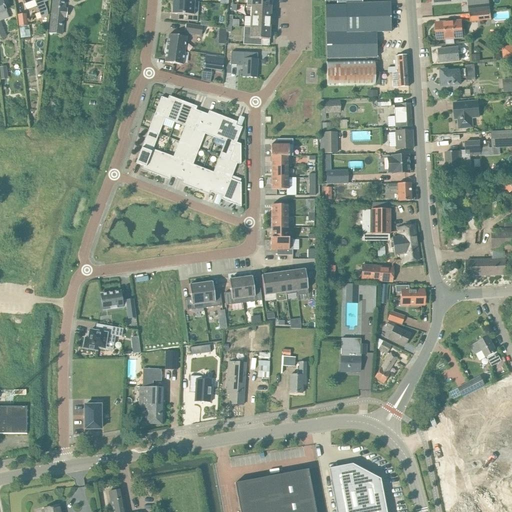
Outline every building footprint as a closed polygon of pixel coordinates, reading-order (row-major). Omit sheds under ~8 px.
[(1,0),(0,0),(0,39),(6,37),(4,32),(0,22),(0,21),(8,18),(5,11),(5,9),(1,0)] [(22,0),(23,2),(23,3),(24,3),(26,9),(36,5),(36,6),(39,12),(41,18),(47,16),(47,11),(44,3),(48,2),(47,0),(22,0)] [(52,0),(48,34),(62,35),(64,18),(66,18),(67,8),(65,8),(65,0),(52,0)] [(361,0),(323,0),(324,2),(336,1),(336,4),(345,4),(345,6),(325,6),(326,59),(377,58),(376,33),(391,32),(390,3),(362,3),(361,0)] [(173,1),(172,14),(178,14),(178,20),(198,21),(198,14),(193,14),(194,2),(173,1)] [(251,6),(250,17),(270,18),(271,7),(251,6)] [(494,10),(494,20),(510,20),(510,11),(494,10)] [(489,11),(470,13),(470,21),(491,20),(490,11),(489,11)] [(17,14),(20,38),(30,37),(29,26),(27,26),(25,13),(17,14)] [(250,17),(250,28),(270,29),(270,18),(250,17)] [(446,23),(436,24),(437,39),(445,39),(446,45),(455,44),(454,38),(462,37),(464,36),(465,35),(464,30),(463,29),(461,29),(460,22),(446,23)] [(244,37),(244,45),(261,46),(261,39),(269,40),(270,29),(250,28),(249,38),(244,37)] [(224,44),(226,30),(219,29),(217,43),(224,44)] [(166,43),(165,48),(184,51),(186,37),(169,35),(167,43),(166,43)] [(165,62),(182,65),(184,51),(165,48),(164,54),(166,54),(165,62)] [(439,63),(449,62),(459,61),(459,59),(463,59),(463,55),(459,55),(458,48),(438,50),(439,63)] [(231,52),(230,65),(243,66),(242,77),(256,78),(257,53),(231,52)] [(204,68),(204,69),(215,70),(221,71),(222,71),(223,58),(205,56),(205,58),(204,68)] [(409,87),(407,56),(394,56),(394,67),(386,67),(387,73),(398,73),(398,81),(392,82),(393,88),(409,87)] [(375,83),(375,73),(374,60),(326,61),(326,85),(375,83)] [(475,81),(474,65),(465,66),(465,69),(458,70),(458,72),(447,72),(447,70),(441,71),(441,78),(439,78),(440,86),(442,85),(442,86),(459,85),(458,79),(467,78),(467,81),(475,81)] [(202,72),(201,80),(210,83),(211,79),(212,73),(202,72)] [(511,78),(502,80),(504,93),(511,91),(511,78)] [(161,97),(149,130),(159,134),(165,118),(175,122),(183,101),(173,98),(172,101),(167,99),(161,97)] [(377,108),(391,107),(390,99),(376,100),(377,108)] [(183,101),(175,122),(185,126),(179,142),(189,145),(202,113),(192,108),(193,105),(183,101)] [(325,114),(340,113),(339,101),(325,101),(325,114)] [(454,104),(455,113),(455,119),(458,119),(459,129),(472,127),(471,118),(479,117),(478,102),(454,104)] [(394,105),(395,127),(401,127),(411,127),(410,104),(400,104),(400,105),(394,105)] [(202,113),(189,145),(199,149),(205,134),(215,138),(223,117),(209,112),(207,115),(202,113)] [(223,117),(215,138),(225,142),(219,157),(229,161),(236,143),(242,128),(235,125),(237,122),(223,117)] [(141,169),(153,173),(161,152),(153,149),(159,134),(149,130),(136,163),(142,166),(141,169)] [(492,147),(511,146),(511,130),(491,132),(492,147)] [(395,132),(396,150),(413,149),(412,131),(395,132)] [(324,153),(336,153),(336,133),(324,133),(324,153)] [(271,157),(288,157),(288,145),(293,145),(293,139),(279,139),(279,140),(279,145),(271,145),(271,157)] [(161,152),(153,173),(165,178),(166,175),(176,179),(189,145),(179,142),(173,157),(161,152)] [(445,152),(446,168),(459,167),(459,171),(472,170),(471,155),(481,154),(480,142),(465,142),(465,151),(460,151),(460,152),(445,152)] [(229,161),(216,194),(226,198),(225,201),(241,207),(241,183),(226,177),(229,169),(234,171),(236,164),(241,164),(240,144),(236,143),(229,161)] [(189,145),(176,179),(186,182),(185,186),(195,189),(203,168),(193,165),(199,149),(189,145)] [(481,164),(497,164),(497,155),(481,156),(481,164)] [(392,174),(409,173),(408,156),(387,157),(388,173),(392,173),(392,174)] [(203,168),(195,189),(205,193),(206,190),(216,194),(229,161),(219,157),(213,172),(203,168)] [(271,157),(271,167),(288,167),(288,157),(271,157)] [(271,167),(271,178),(288,178),(288,167),(271,167)] [(347,170),(326,171),(326,185),(347,184),(347,170)] [(288,190),(288,178),(271,178),(271,190),(288,190)] [(397,190),(397,201),(411,201),(410,183),(389,184),(389,190),(397,190)] [(355,190),(346,192),(347,198),(357,196),(355,190)] [(271,205),(271,217),(288,217),(288,205),(271,205)] [(371,233),(389,233),(389,209),(371,209),(371,233)] [(288,228),(288,217),(271,217),(271,227),(288,228)] [(404,227),(398,228),(403,263),(409,262),(419,260),(414,226),(404,227)] [(271,227),(271,238),(288,238),(288,228),(271,227)] [(504,250),(511,249),(511,229),(492,230),(493,260),(466,261),(467,276),(505,275),(504,250)] [(279,250),(279,255),(279,256),(292,256),(292,250),(288,250),(288,238),(271,238),(270,250),(279,250)] [(308,249),(308,259),(317,259),(317,249),(316,249),(316,241),(310,241),(310,249),(308,249)] [(335,278),(335,266),(325,265),(325,271),(325,278),(330,278),(335,278)] [(361,280),(392,283),(393,267),(362,265),(361,280)] [(304,269),(294,271),(296,291),(295,292),(296,297),(310,295),(309,287),(307,288),(304,269)] [(294,271),(283,272),(286,293),(295,292),(296,291),(294,271)] [(283,272),(272,274),(275,294),(286,293),(283,272)] [(272,274),(262,275),(265,296),(275,294),(272,274)] [(251,276),(240,278),(244,304),(262,301),(260,289),(253,290),(251,276)] [(231,293),(224,294),(226,306),(244,304),(240,278),(229,280),(231,293)] [(212,283),(200,284),(204,309),(221,307),(220,294),(213,295),(212,283)] [(191,298),(184,299),(186,311),(204,309),(200,284),(189,286),(191,298)] [(343,284),(343,297),(345,297),(345,304),(358,304),(359,295),(366,295),(365,313),(375,313),(376,285),(358,284),(358,285),(343,284)] [(409,286),(395,286),(395,293),(401,293),(401,300),(409,300),(409,305),(414,305),(424,305),(424,291),(414,291),(409,291),(409,286)] [(120,291),(100,294),(103,311),(126,307),(127,319),(136,318),(135,309),(133,299),(126,300),(122,301),(120,291)] [(273,311),(266,312),(267,320),(274,319),(273,311)] [(390,311),(387,320),(401,325),(404,316),(390,311)] [(260,315),(250,317),(251,325),(261,323),(260,315)] [(300,318),(289,320),(290,326),(291,329),(301,329),(301,324),(300,318)] [(394,330),(389,339),(404,346),(409,334),(395,327),(396,325),(389,321),(387,326),(394,330)] [(85,338),(83,348),(97,350),(97,349),(103,350),(104,348),(112,349),(115,336),(121,337),(122,329),(107,327),(105,334),(89,331),(88,339),(85,338)] [(132,352),(140,352),(139,336),(131,336),(132,352)] [(474,344),(470,347),(475,355),(476,355),(479,353),(483,351),(486,358),(487,357),(491,365),(492,367),(502,361),(500,359),(493,346),(489,337),(474,344)] [(341,361),(340,371),(359,372),(360,354),(366,354),(366,345),(361,345),(361,339),(351,339),(341,338),(341,351),(341,355),(341,356),(341,361)] [(383,341),(378,348),(387,354),(392,346),(383,341)] [(209,345),(190,348),(191,355),(210,352),(209,345)] [(166,352),(165,370),(176,370),(177,352),(166,352)] [(397,358),(391,353),(374,378),(383,384),(390,374),(388,372),(397,358)] [(281,366),(294,367),(295,357),(281,356),(281,366)] [(269,362),(259,361),(258,377),(268,378),(269,362)] [(306,362),(299,362),(299,375),(290,375),(289,393),(302,393),(302,385),(305,385),(305,375),(306,362)] [(245,364),(229,363),(228,393),(229,393),(229,404),(243,405),(245,364)] [(143,381),(162,382),(162,370),(143,369),(143,381)] [(486,387),(481,376),(458,387),(463,398),(486,387)] [(195,380),(194,402),(210,403),(211,381),(195,380)] [(165,387),(141,386),(140,408),(146,408),(146,424),(163,424),(165,387)] [(511,395),(469,411),(479,440),(511,428),(511,421),(510,416),(511,415),(511,395)] [(422,396),(418,408),(426,410),(429,398),(422,396)] [(100,405),(84,405),(85,429),(100,429),(100,405)] [(0,434),(27,435),(27,407),(0,406),(0,434)] [(490,460),(511,450),(511,429),(483,442),(490,460)] [(352,467),(350,467),(349,465),(328,469),(336,511),(386,511),(380,482),(378,483),(377,480),(372,477),(373,476),(368,473),(367,474),(352,467)] [(234,483),(239,511),(315,511),(308,469),(234,483)] [(511,511),(511,477),(495,484),(505,509),(496,511),(511,511)] [(125,511),(122,490),(109,492),(112,511),(125,511)]
